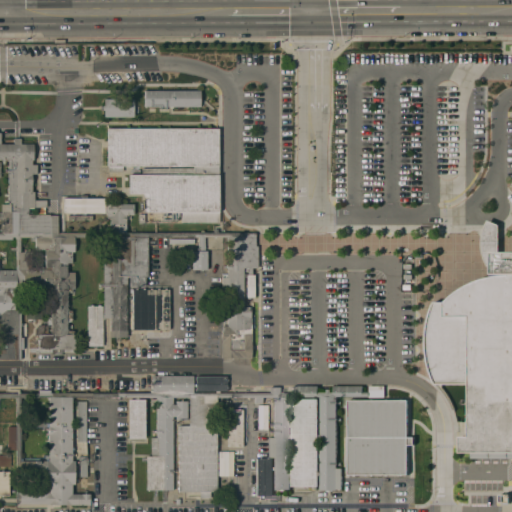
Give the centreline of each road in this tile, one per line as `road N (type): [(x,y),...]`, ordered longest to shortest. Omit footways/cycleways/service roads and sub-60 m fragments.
road 1 (residential): [(0,368),(395,376),(436,400),(446,511)]
road 2 (residential): [(313,215),(314,10)]
